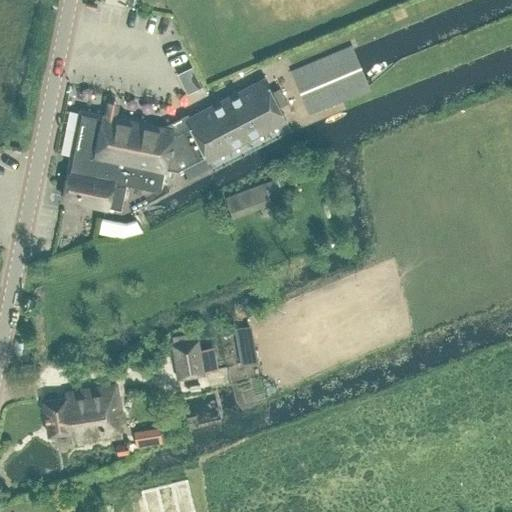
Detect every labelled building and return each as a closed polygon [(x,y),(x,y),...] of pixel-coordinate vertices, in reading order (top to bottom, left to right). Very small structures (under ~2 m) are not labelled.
[(290,68),(308,113),(370,88),(351,43),(290,68)] [(176,71),(186,91),(201,84),(190,64),(176,71)] [(285,119),(263,77),(185,117),(189,125),(176,133),(170,132),(171,128),(155,124),(115,116),(103,114),(101,114),(101,115),(81,111),(72,152),(72,155),(68,170),(67,170),(65,176),(61,195),(88,201),(88,203),(107,207),(119,210),(125,183),(157,189),(160,187),(164,167),(176,169),(182,166),(188,177),(210,165),(207,159),(285,119)] [(106,98),(103,114),(115,116),(118,101),(106,98)] [(270,202),(265,188),(268,187),(269,189),(274,187),(274,186),(284,182),(282,179),(287,177),(284,167),(269,173),(271,179),(263,182),(264,185),(226,199),(232,217),(270,202)] [(233,326),(239,364),(256,361),(250,323),(233,326)] [(170,341),(176,378),(204,373),(197,336),(170,341)] [(172,383),(173,362),(156,361),(156,383),(172,383)] [(69,395),(42,399),(48,433),(70,429),(77,441),(120,434),(118,420),(123,419),(121,409),(120,410),(115,382),(68,390),(69,395)] [(159,425),(133,429),(135,445),(161,440),(159,425)] [(116,452),(128,450),(126,441),(115,443),(116,452)]
